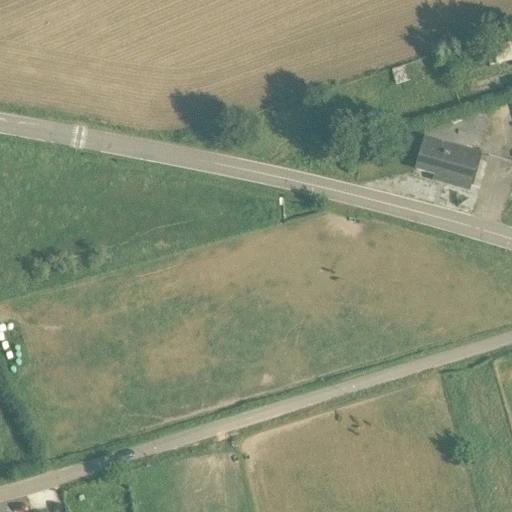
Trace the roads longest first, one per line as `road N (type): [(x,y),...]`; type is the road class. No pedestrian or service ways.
road 1 (unclassified): [(0,491),(511,338)]
road 2 (tertiary): [(0,125),(295,180),(511,240)]
